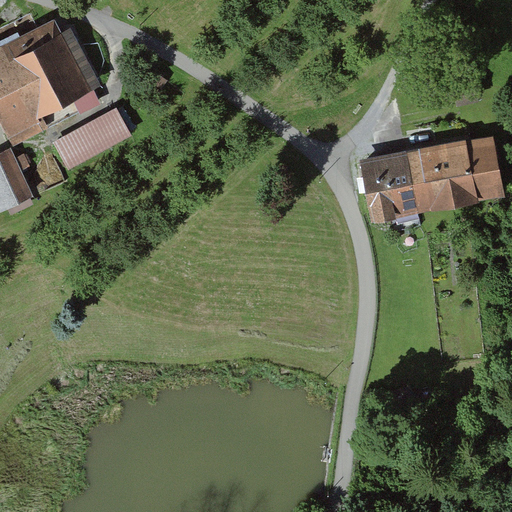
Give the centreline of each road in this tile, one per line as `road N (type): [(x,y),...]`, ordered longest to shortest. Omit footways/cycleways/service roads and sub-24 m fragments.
road 1 (residential): [(45,0),(205,74),(334,169),(366,265),(366,320),(338,511)]
road 2 (track): [(334,169),(388,91),(432,0)]
